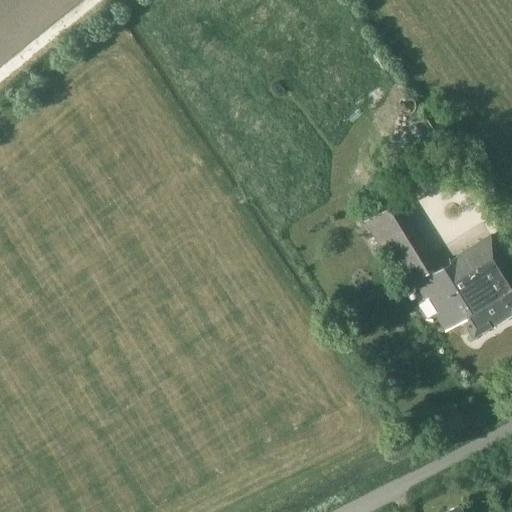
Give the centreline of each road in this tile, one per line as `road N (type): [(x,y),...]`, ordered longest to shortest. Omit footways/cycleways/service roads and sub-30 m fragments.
road 1 (unclassified): [(350,511),(511,427)]
road 2 (track): [(96,0),(0,77)]
